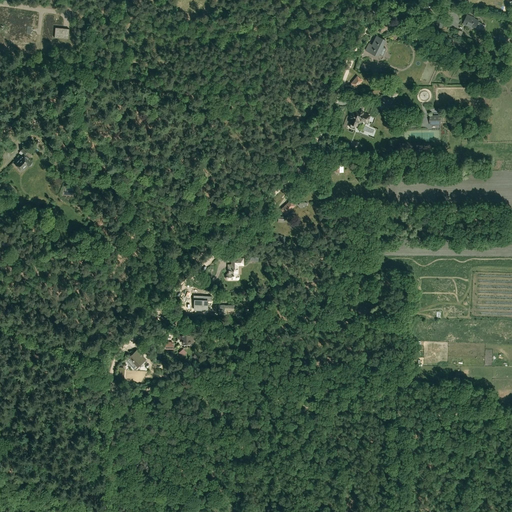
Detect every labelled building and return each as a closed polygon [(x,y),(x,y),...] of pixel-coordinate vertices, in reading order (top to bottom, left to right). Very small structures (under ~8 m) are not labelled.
[(482,23),(479,22),(479,21),(472,18),(472,17),(468,15),(464,23),(476,28),(479,29),(482,23)] [(68,39),(69,29),(55,27),(54,38),(68,39)] [(499,34),(498,42),(507,43),(508,36),(499,34)] [(385,40),(384,39),(384,38),(383,38),(382,39),(377,36),(372,45),(369,43),(366,50),(377,56),(378,54),(382,56),(386,49),(382,47),(383,44),(384,45),(386,40),(385,40)] [(357,76),(349,86),(352,88),(356,88),(356,87),(362,80),(357,76)] [(393,99),(397,94),(396,90),(392,89),(388,95),(393,99)] [(356,125),(359,120),(360,119),(367,122),(369,115),(363,113),(363,112),(359,110),(358,111),(355,110),(353,113),(352,113),(350,117),(352,118),(350,123),(351,123),(350,127),(354,129),(355,125),(356,125)] [(430,125),(440,125),(440,115),(430,115),(430,125)] [(366,137),(376,140),(379,133),(373,131),(373,129),(369,128),(366,137)] [(32,165),(32,164),(32,163),(32,162),(25,155),(29,151),(24,146),(20,150),(20,151),(19,153),(21,155),(16,160),(17,161),(15,164),(21,170),(27,165),(28,166),(29,166),(30,166),(31,166),(32,165)] [(294,207),(295,205),(290,200),(289,201),(289,202),(281,209),(285,214),(287,212),(289,213),(290,213),(292,211),(292,210),(291,208),(293,206),(294,207)] [(229,280),(238,280),(239,280),(239,279),(240,278),(240,277),(240,275),(239,274),(238,273),(238,266),(244,265),(244,257),(231,258),(231,264),(227,264),(227,273),(227,274),(226,274),(225,274),(225,275),(225,277),(225,278),(226,279),(226,280),(227,280),(229,280)] [(193,300),(195,300),(194,309),(205,309),(206,300),(212,300),(212,296),(194,295),(193,300)] [(193,343),(193,332),(189,333),(182,333),(183,343),(193,343)] [(144,360),(145,359),(137,350),(130,356),(136,362),(135,363),(137,366),(144,360)]
